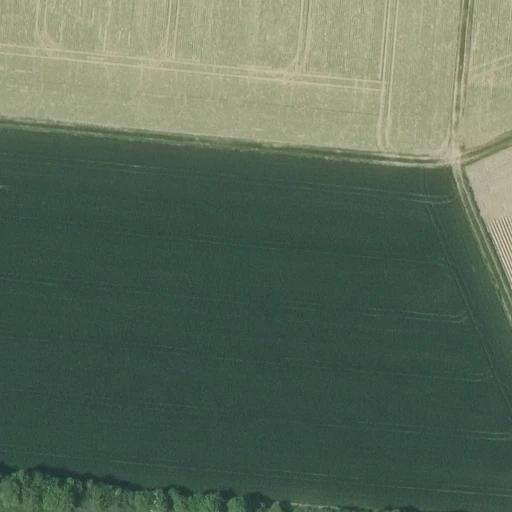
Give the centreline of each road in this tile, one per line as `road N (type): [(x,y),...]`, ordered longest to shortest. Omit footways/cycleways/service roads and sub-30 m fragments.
road 1 (track): [(0,124),(451,161)]
road 2 (track): [(451,161),(511,317)]
road 3 (track): [(464,0),(451,161)]
